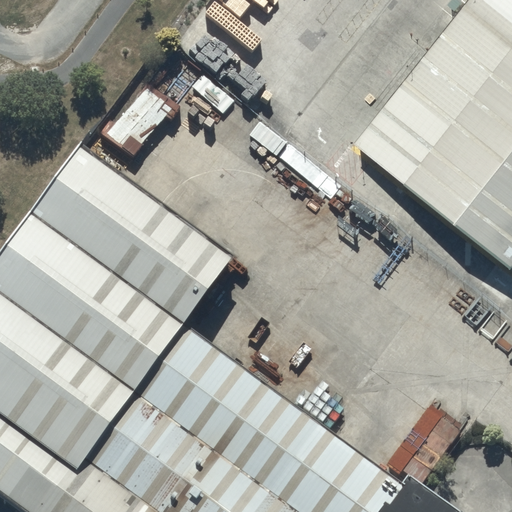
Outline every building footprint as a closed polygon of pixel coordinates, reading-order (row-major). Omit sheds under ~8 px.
[(511,249),(511,0),(455,0),(351,137),(507,256),(511,249)] [(231,258),(79,145),(0,255),(0,419),(71,474),(82,457),(188,329),(231,258)] [(269,296),(238,335),(265,354),(288,322),(284,318),(288,313),(277,306),(279,303),(269,296)] [(432,511),(188,329),(82,457),(155,511),(432,511)] [(155,511),(82,457),(71,474),(0,419),(0,492),(26,511),(155,511)]
